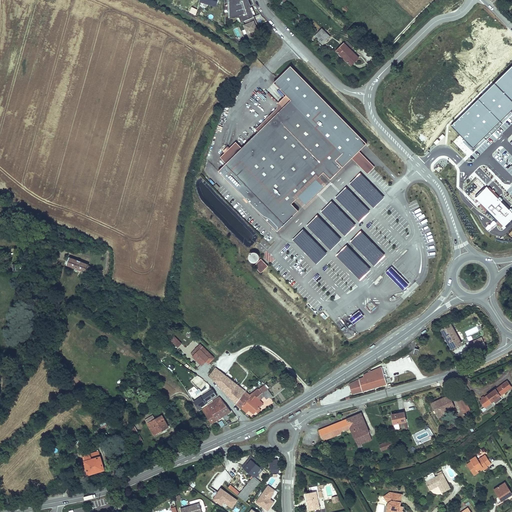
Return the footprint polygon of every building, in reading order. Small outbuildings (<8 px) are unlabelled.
[(228,0),(230,17),(237,16),(239,16),(241,20),(244,19),(253,16),(249,5),(250,4),(248,0),(228,0)] [(253,16),(244,19),(245,23),(243,24),(250,39),(256,37),(255,33),(259,31),(257,27),(255,23),(257,22),(253,16)] [(237,39),(243,37),(238,27),(233,29),(237,39)] [(331,37),(322,28),(314,36),(322,45),(331,37)] [(359,58),(344,42),(335,51),(351,66),(359,58)] [(255,129),(258,132),(241,148),(236,142),(229,148),(228,146),(223,151),(224,153),(220,157),(226,163),(218,171),(277,232),(299,211),(291,204),(296,200),(305,209),(328,186),(319,177),(324,173),(330,179),(352,158),(367,174),(375,167),(359,151),(367,144),(290,65),(273,82),(285,95),(278,102),(278,103),(276,109),(255,129)] [(261,238),(234,211),(225,219),(229,222),(225,226),(249,250),(261,238)] [(0,256),(6,259),(9,251),(0,247),(0,256)] [(72,259),(68,267),(86,274),(89,266),(72,259)] [(268,266),(261,259),(254,266),(261,273),(268,266)] [(392,267),(385,273),(403,291),(409,285),(392,267)] [(348,319),(353,325),(364,317),(359,311),(348,319)] [(461,344),(451,324),(441,330),(452,349),(461,344)] [(481,336),(469,343),(473,351),(486,344),(481,336)] [(182,345),(174,337),(170,340),(178,348),(182,345)] [(408,355),(414,354),(415,348),(407,352),(406,349),(416,344),(417,340),(405,347),(384,360),(395,361),(401,357),(402,359),(408,355)] [(215,358),(200,345),(189,356),(191,358),(192,357),(202,367),(207,362),(209,364),(215,358)] [(386,384),(382,367),(367,374),(363,376),(364,378),(359,380),(350,385),(352,394),(362,391),(386,384)] [(210,376),(217,384),(223,374),(216,369),(210,376)] [(217,384),(233,402),(248,389),(246,388),(245,389),(223,374),(217,384)] [(200,391),(209,388),(206,381),(197,385),(200,391)] [(491,402),(499,396),(500,396),(511,387),(507,381),(496,390),(495,389),(487,395),(487,396),(484,398),(482,399),(480,401),(485,407),(487,410),(494,405),(493,405),(491,402)] [(264,392),(260,388),(253,394),(256,398),(264,392)] [(253,394),(248,389),(233,402),(242,410),(256,398),(253,394)] [(206,407),(200,412),(211,428),(230,415),(218,399),(217,399),(211,391),(194,403),(197,407),(199,406),(200,407),(204,404),(206,407)] [(253,415),(263,406),(259,402),(268,395),(265,391),(264,392),(256,398),(242,410),(245,415),(250,411),(253,415)] [(455,406),(449,395),(431,403),(435,410),(436,413),(436,415),(455,406)] [(467,406),(463,396),(457,399),(461,408),(467,406)] [(493,405),(501,399),(499,396),(491,402),(493,405)] [(406,422),(404,412),(400,413),(400,414),(396,415),(396,414),(392,415),(395,430),(399,429),(398,423),(406,422)] [(340,431),(350,427),(358,448),(363,446),(362,444),(372,440),(361,413),(319,431),(323,440),(341,433),(340,431)] [(147,425),(155,437),(169,429),(161,416),(155,420),(152,416),(145,420),(147,425)] [(382,451),(392,446),(390,441),(380,445),(382,451)] [(81,457),(87,477),(105,473),(99,452),(81,457)] [(487,466),(491,463),(485,455),(481,458),(481,457),(478,460),(476,456),(470,460),(471,462),(467,465),(474,475),(479,472),(478,471),(480,469),(482,467),(483,469),(484,470),(488,467),(487,466)] [(244,468),(251,460),(261,468),(256,474),(258,475),(264,468),(251,457),(242,467),(244,468)] [(247,496),(260,482),(256,478),(258,475),(256,474),(261,468),(251,460),(244,468),(252,475),(254,477),(251,479),(239,493),(230,486),(228,488),(244,501),(247,496)] [(450,489),(442,473),(441,472),(437,474),(438,476),(435,477),(426,482),(425,482),(430,490),(437,486),(436,485),(438,484),(438,486),(442,493),(450,489)] [(435,477),(433,473),(424,478),(426,482),(435,477)] [(511,494),(511,493),(505,482),(494,489),(499,497),(502,502),(511,494)] [(276,490),(267,484),(255,502),(269,511),(275,502),(270,498),(276,490)] [(321,489),(320,485),(317,485),(317,486),(309,487),(310,492),(316,491),(318,498),(319,498),(318,491),(322,490),(321,489)] [(238,500),(221,487),(212,499),(225,508),(228,505),(232,508),(238,500)] [(320,509),(318,498),(316,491),(310,492),(306,493),(310,511),(320,509)] [(400,506),(402,495),(392,493),(391,493),(391,494),(390,493),(390,492),(384,496),(388,503),(388,507),(390,507),(389,511),(400,511),(399,511),(400,506)] [(201,511),(199,503),(180,509),(181,511),(201,511)]
